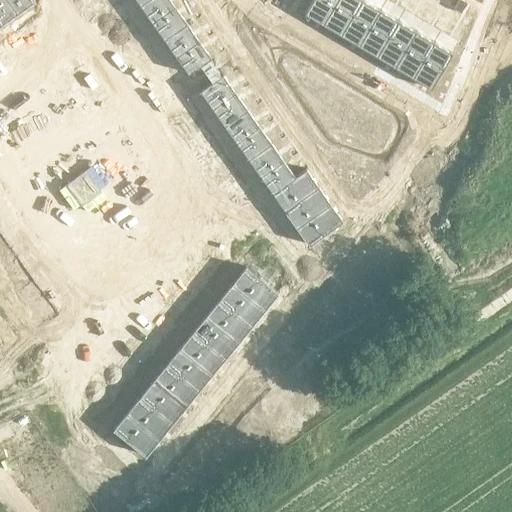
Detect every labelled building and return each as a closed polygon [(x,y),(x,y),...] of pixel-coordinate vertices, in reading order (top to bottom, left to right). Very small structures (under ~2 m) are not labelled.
[(8,0),(0,0),(0,24),(17,12),(8,0)] [(34,0),(8,0),(17,12),(35,0),(34,0)] [(83,0),(73,0),(71,2),(76,9),(85,2),(83,0)] [(170,0),(146,0),(140,5),(152,22),(175,5),(170,0)] [(311,0),(304,13),(323,24),(336,0),(311,0)] [(336,0),(323,24),(341,35),(361,0),(336,0)] [(363,0),(361,0),(341,35),(358,45),(380,10),(363,0)] [(462,0),(458,0),(453,8),(461,12),(467,3),(462,0)] [(175,5),(152,22),(164,39),(187,23),(175,5)] [(380,10),(358,45),(376,56),(398,20),(380,10)] [(398,20),(376,56),(394,67),(416,31),(398,20)] [(100,23),(90,29),(95,36),(105,29),(100,23)] [(187,23),(164,39),(176,56),(199,40),(187,23)] [(38,28),(32,33),(38,42),(45,38),(38,28)] [(105,29),(95,36),(100,43),(109,36),(105,29)] [(416,31),(394,67),(412,77),(433,42),(416,31)] [(32,33),(25,38),(32,47),(38,42),(32,33)] [(199,40),(176,56),(188,73),(211,57),(199,40)] [(433,42),(412,77),(431,88),(452,53),(433,42)] [(4,52),(0,55),(0,60),(4,66),(11,62),(4,52)] [(124,57),(114,63),(119,70),(129,64),(124,57)] [(129,64),(119,70),(124,77),(133,70),(129,64)] [(89,73),(84,77),(92,89),(97,85),(89,73)] [(223,74),(200,90),(212,108),(235,91),(223,74)] [(235,91),(212,108),(224,125),(247,109),(235,91)] [(152,97),(143,104),(148,111),(157,104),(152,97)] [(161,109),(151,116),(156,123),(166,116),(161,109)] [(247,109),(224,125),(236,142),(259,126),(247,109)] [(259,126),(236,142),(248,159),(271,143),(259,126)] [(184,143),(175,149),(180,156),(189,149),(184,143)] [(271,143),(248,159),(260,176),(283,160),(271,143)] [(189,149),(180,156),(184,163),(194,156),(189,149)] [(283,160),(260,176),(272,193),(295,177),(295,176),(283,160)] [(295,177),(272,193),(284,210),(318,186),(306,169),(295,176),(295,177)] [(208,177),(199,183),(204,190),(213,184),(208,177)] [(213,184),(204,190),(209,197),(218,190),(213,184)] [(318,186),(284,210),(297,227),(330,203),(318,186)] [(330,203),(297,227),(309,245),(343,221),(330,203)] [(232,211),(223,218),(228,224),(237,218),(232,211)] [(237,218),(228,224),(233,231),(242,224),(237,218)] [(260,243),(253,252),(259,257),(266,248),(260,243)] [(198,245),(193,251),(202,258),(207,252),(198,245)] [(266,248),(259,257),(265,262),(273,253),(266,248)] [(193,251),(188,257),(197,265),(202,258),(193,251)] [(18,269),(8,276),(13,283),(23,276),(18,269)] [(256,275),(243,291),(264,309),(278,292),(256,275)] [(23,276),(13,283),(18,290),(28,283),(23,276)] [(172,277),(167,283),(175,291),(181,284),(172,277)] [(167,283),(161,290),(170,297),(175,291),(167,283)] [(243,291),(229,308),(251,325),(264,309),(243,291)] [(229,308),(216,324),(238,341),(251,325),(229,308)] [(145,309),(140,316),(149,323),(154,317),(145,309)] [(47,311),(38,317),(42,324),(52,318),(47,311)] [(140,316),(135,322),(144,329),(149,323),(140,316)] [(216,324),(203,340),(225,358),(238,341),(216,324)] [(203,340),(190,356),(212,374),(225,358),(203,340)] [(119,342),(114,348),(123,355),(128,349),(119,342)] [(114,348),(109,355),(118,362),(123,355),(114,348)] [(190,356),(177,372),(198,390),(212,374),(190,356)] [(177,372),(164,389),(185,406),(198,390),(177,372)] [(93,374),(88,381),(96,388),(102,381),(93,374)] [(88,381),(82,387),(91,394),(96,388),(88,381)] [(164,389),(150,405),(172,422),(185,406),(164,389)] [(150,405),(137,421),(159,439),(172,422),(150,405)] [(137,421),(124,438),(145,455),(159,439),(137,421)]
